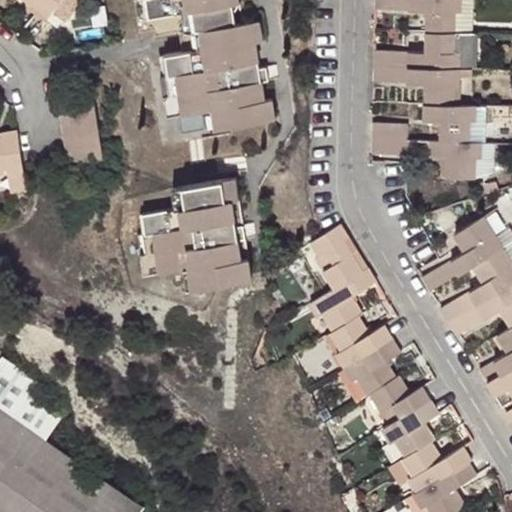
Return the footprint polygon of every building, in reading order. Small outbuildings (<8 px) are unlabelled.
[(37,0),(35,4),(52,16),(56,11),(63,0),(37,0)] [(81,0),(63,0),(56,11),(67,19),(81,0)] [(240,0),(136,0),(141,31),(155,29),(156,36),(181,32),(184,50),(165,54),(168,73),(162,74),(168,114),(180,113),(183,133),(276,118),(273,98),(266,99),(263,79),(261,66),(249,68),(248,61),(260,59),(256,39),(263,38),(260,18),(237,22),(235,10),(241,2),(240,0)] [(463,9),(463,0),(377,0),(377,7),(428,8),(427,29),(457,30),(457,9),(463,9)] [(376,64),(462,66),(462,51),(456,51),(457,30),(427,29),(427,49),(376,48),(376,64)] [(479,30),(457,30),(456,51),(462,51),(462,66),(478,66),(479,30)] [(261,66),(260,59),(248,61),(249,68),(261,66)] [(462,82),(462,66),(376,64),(375,80),(426,81),(426,101),(454,102),(455,82),(462,82)] [(261,66),(263,79),(269,78),(267,65),(261,66)] [(62,118),(97,112),(95,97),(60,102),(62,118)] [(477,119),(477,102),(461,102),(454,102),(426,101),(425,117),(442,117),(442,138),(471,138),(472,119),(477,119)] [(64,132),(99,127),(97,112),(62,118),(64,132)] [(374,122),(374,137),(410,137),(410,122),(374,122)] [(66,147),(102,142),(99,127),(64,132),(66,147)] [(0,167),(8,166),(9,172),(25,170),(18,128),(3,130),(3,134),(0,134),(0,167)] [(374,137),(373,152),(410,153),(410,137),(374,137)] [(447,175),(477,175),(477,155),(482,156),(483,139),(471,138),(442,138),(431,138),(431,153),(448,153),(447,175)] [(495,167),(496,139),(483,139),(482,156),(477,155),(477,175),(495,167)] [(66,147),(69,163),(104,158),(102,142),(66,147)] [(12,192),(28,189),(25,170),(9,172),(12,192)] [(232,219),(244,217),(237,176),(184,185),(187,205),(142,212),(145,231),(139,232),(146,272),(186,266),(189,286),(253,276),(247,237),(240,238),(239,224),(233,225),(232,219)] [(491,234),(496,230),(486,214),(481,217),(491,234)] [(500,248),(505,245),(496,230),(491,234),(481,217),(455,233),(466,250),(423,276),(431,290),(475,263),(500,248)] [(341,221),(328,229),(312,240),(319,253),(315,256),(334,287),(364,269),(352,251),(358,248),(341,221)] [(244,223),(239,224),(240,238),(247,237),(244,223)] [(510,265),(511,263),(511,256),(505,245),(500,248),(510,265)] [(369,266),(358,248),(352,251),(364,269),(369,266)] [(450,321),(511,282),(511,263),(510,265),(500,248),(475,263),(486,281),(442,308),(450,321)] [(364,269),(334,287),(312,301),(321,315),(325,312),(335,329),(359,314),(362,313),(352,295),(377,280),(369,266),(364,269)] [(511,323),(511,282),(450,321),(458,335),(502,308),(511,323)] [(335,329),(332,331),(343,349),(338,352),(346,365),(393,336),(385,323),(370,332),(359,314),(335,329)] [(511,367),(511,325),(498,334),(509,351),(480,369),(488,382),(511,367)] [(393,336),(346,365),(355,379),(359,376),(370,394),(372,393),(397,377),(386,359),(401,349),(393,336)] [(38,383),(2,358),(0,360),(0,511),(141,511),(144,509),(46,440),(62,417),(30,394),(38,383)] [(511,409),(507,413),(511,420),(511,367),(488,382),(496,396),(511,387),(511,388),(511,409)] [(372,393),(390,423),(432,398),(423,385),(411,393),(400,375),(397,377),(372,393)] [(390,423),(383,428),(391,442),(396,439),(406,456),(431,441),(434,439),(423,421),(440,410),(432,398),(390,423)] [(469,460),(473,458),(465,445),(442,459),(431,441),(406,456),(403,458),(413,475),(408,478),(417,492),(469,460)] [(403,458),(390,466),(400,483),(408,478),(413,475),(403,458)] [(417,492),(415,493),(423,507),(428,504),(432,511),(453,511),(465,505),(454,487),(477,473),(469,460),(417,492)]
